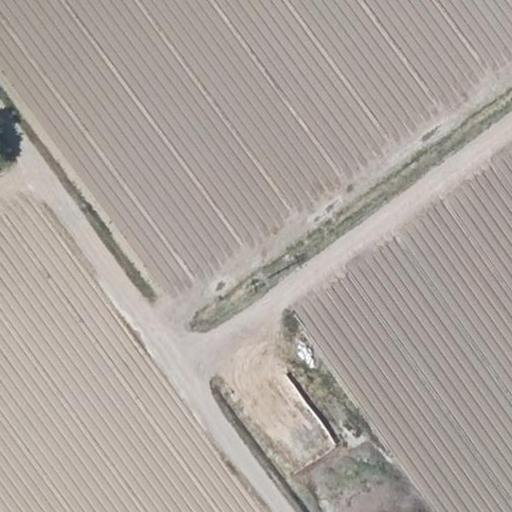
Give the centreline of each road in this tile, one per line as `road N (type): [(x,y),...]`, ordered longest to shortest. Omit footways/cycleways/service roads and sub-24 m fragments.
road 1 (track): [(0,74),(300,511)]
road 2 (track): [(191,352),(511,119)]
